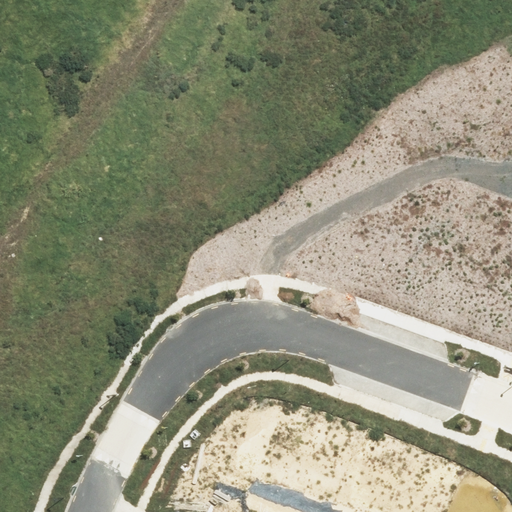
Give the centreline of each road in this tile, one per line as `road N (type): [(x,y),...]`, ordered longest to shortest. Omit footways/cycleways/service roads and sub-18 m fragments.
road 1 (residential): [(511,407),(291,327),(231,327),(178,359),(145,398),(87,509)]
road 2 (track): [(255,323),(272,260),(296,234),(428,162),(484,154),(511,164)]
